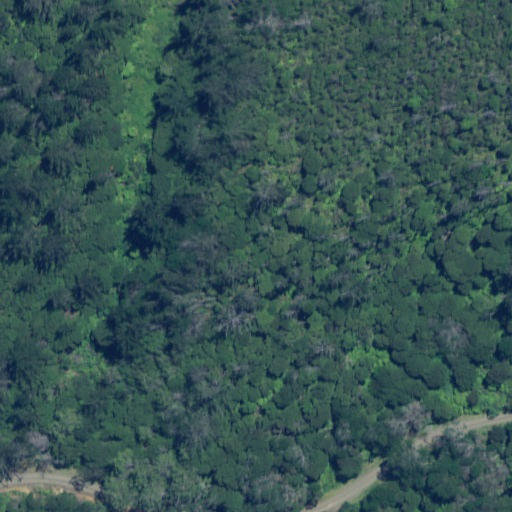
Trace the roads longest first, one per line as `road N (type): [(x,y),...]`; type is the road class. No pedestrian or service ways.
road 1 (residential): [(221,511),(330,484),(433,428),(511,405)]
road 2 (residential): [(0,479),(97,465),(204,511)]
